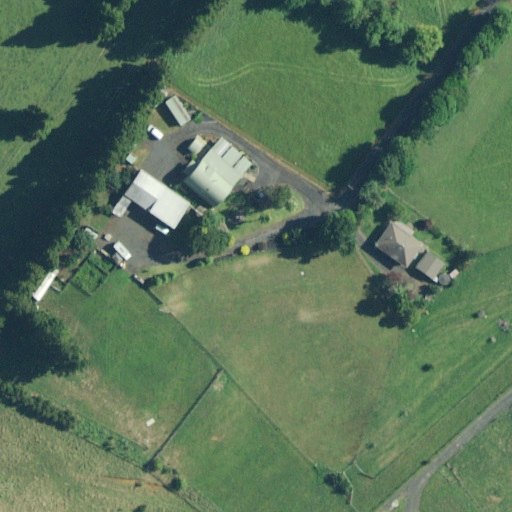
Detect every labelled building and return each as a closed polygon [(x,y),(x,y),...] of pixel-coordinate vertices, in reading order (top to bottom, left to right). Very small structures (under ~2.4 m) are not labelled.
[(250,163),(220,138),(210,150),(203,144),(194,154),(201,160),(185,178),(216,204),(250,163)] [(138,170),(116,202),(127,209),(132,201),(172,229),(188,205),(138,170)] [(124,210),(116,205),(105,221),(112,226),(124,210)] [(419,246),(389,224),(373,246),(403,268),(419,246)] [(443,265),(425,251),(414,267),(431,280),(443,265)] [(50,283),(40,276),(27,294),(37,301),(50,283)]
